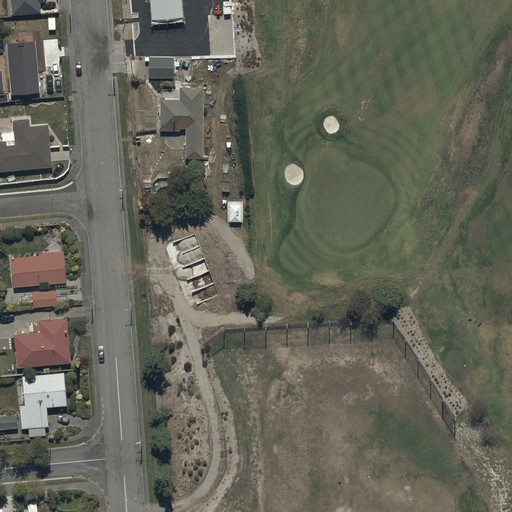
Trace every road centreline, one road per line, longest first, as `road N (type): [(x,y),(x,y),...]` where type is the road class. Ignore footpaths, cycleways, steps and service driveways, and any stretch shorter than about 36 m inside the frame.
road 1 (residential): [(102,199),(122,459)]
road 2 (residential): [(87,0),(102,199)]
road 3 (residential): [(122,459),(0,470)]
